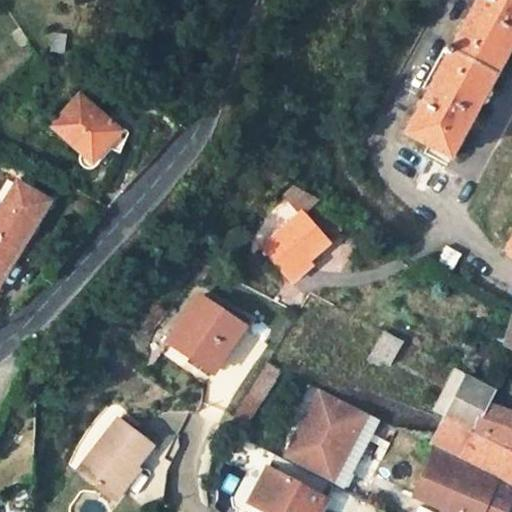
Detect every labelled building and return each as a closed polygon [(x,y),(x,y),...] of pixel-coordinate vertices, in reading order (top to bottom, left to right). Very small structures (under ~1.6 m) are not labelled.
[(449,160),(480,104),(511,45),(511,0),(478,0),(404,134),(449,160)] [(50,43),(48,60),(61,62),(63,45),(50,43)] [(77,103),(54,131),(95,165),(118,137),(77,103)] [(99,202),(107,190),(88,177),(80,189),(99,202)] [(17,188),(0,217),(0,245),(19,257),(48,208),(17,188)] [(78,201),(67,218),(90,234),(102,216),(78,201)] [(263,249),(288,278),(308,260),(311,263),(332,243),(304,213),(263,249)] [(0,290),(19,257),(0,245),(0,290)] [(437,262),(451,269),(459,254),(444,248),(437,262)] [(192,293),(164,335),(187,351),(185,355),(206,369),(222,343),(226,346),(240,324),(192,293)] [(511,317),(500,360),(511,366),(511,363),(511,317)] [(399,340),(381,331),(365,358),(374,363),(377,358),(386,363),(399,340)] [(230,349),(226,346),(222,343),(206,369),(215,374),(230,349)] [(279,372),(266,364),(227,428),(240,435),(279,372)] [(510,489),(511,485),(511,410),(490,398),(494,390),(465,375),(432,447),(434,449),(510,489)] [(367,413),(322,389),(286,459),(331,483),(367,413)] [(69,457),(97,482),(121,456),(125,459),(142,439),(111,412),(69,457)] [(445,509),(444,511),(445,511),(481,511),(485,504),(501,511),(506,511),(511,498),(511,489),(510,489),(434,449),(415,496),(445,509)] [(121,456),(97,482),(103,487),(128,461),(125,459),(121,456)] [(246,507),(266,468),(253,461),(233,500),(246,507)] [(320,511),(327,500),(268,467),(250,502),(267,511),(320,511)]
